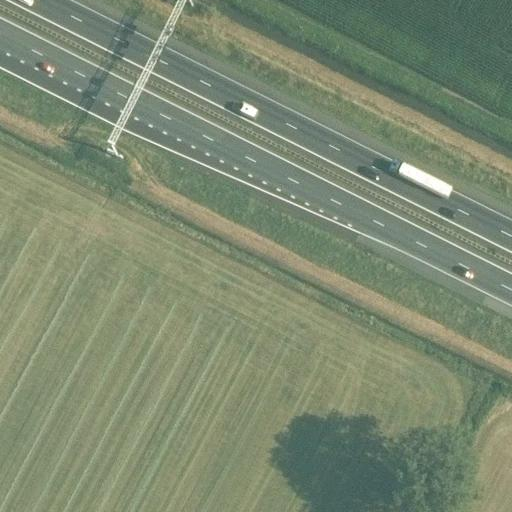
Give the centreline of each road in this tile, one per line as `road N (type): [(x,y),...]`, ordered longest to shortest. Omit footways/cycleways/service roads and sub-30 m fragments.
road 1 (motorway): [(0,36),(504,289)]
road 2 (motorway): [(0,99),(393,281),(504,289)]
road 3 (motorway): [(511,237),(36,0)]
road 4 (motorway): [(511,154),(322,0)]
